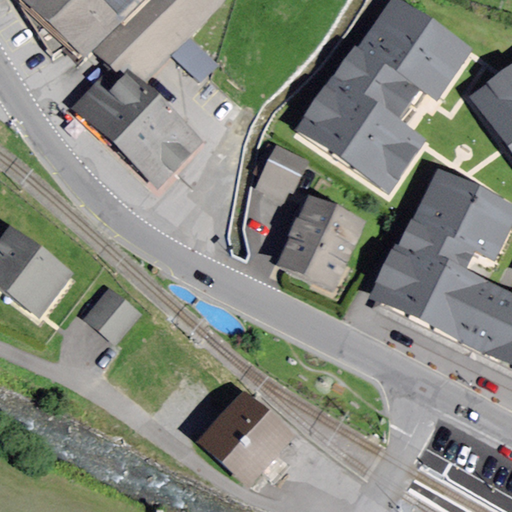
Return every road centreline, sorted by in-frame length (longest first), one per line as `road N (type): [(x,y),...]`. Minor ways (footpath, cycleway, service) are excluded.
road 1 (tertiary): [(0,72),(60,162),(134,234),(222,288),(433,386)]
road 2 (track): [(334,339),(436,157)]
road 3 (residential): [(433,386),(369,511)]
